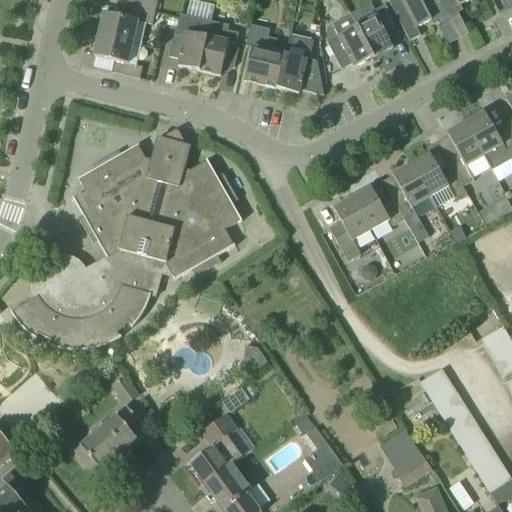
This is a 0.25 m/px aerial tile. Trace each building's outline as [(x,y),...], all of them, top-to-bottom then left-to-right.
[(127,0),(126,8),(155,15),(158,3),(144,0),(127,0)] [(417,30),(445,15),(437,0),(408,0),(404,2),(403,0),(386,0),(410,44),(421,38),(417,30)] [(437,0),(445,15),(475,0),(474,0),(437,0)] [(178,68),(200,73),(211,23),(215,6),(191,1),(187,18),(180,16),(178,29),(176,28),(174,36),(169,58),(180,61),(178,68)] [(358,28),(374,59),(393,49),(388,39),(400,33),(386,6),(374,12),(376,18),(358,28)] [(105,15),(100,36),(134,45),(139,24),(152,27),(155,15),(126,8),(123,19),(105,15)] [(327,29),(327,43),(341,71),(352,65),(354,69),(374,59),(358,28),(352,16),(327,29)] [(234,69),(239,46),(236,45),(239,35),(228,32),(229,27),(211,23),(200,73),(221,78),(223,67),(234,69)] [(246,48),(252,49),(247,72),(258,75),(256,85),(278,90),(286,55),(274,52),(277,41),(268,38),(270,31),(251,26),(246,48)] [(134,45),(100,36),(95,59),(114,63),(112,74),(140,81),(143,69),(129,65),(134,45)] [(286,55),(278,90),(299,95),(299,92),(324,97),(317,64),(310,63),(315,42),(290,36),(286,55)] [(511,138),(505,126),(494,132),(484,114),(465,125),(484,159),(490,171),(511,159),(511,138)] [(465,169),(484,159),(465,125),(447,135),(461,161),(450,167),(467,196),(478,191),(465,169)] [(31,296),(32,298),(33,300),(11,312),(10,312),(13,317),(18,324),(23,330),(30,336),(37,340),(37,339),(39,335),(53,342),(50,346),(50,347),(58,349),(66,351),(74,352),(83,351),(91,350),(99,349),(107,346),(114,342),(121,337),(121,336),(120,337),(117,333),(129,323),(132,327),(131,327),(132,328),(138,321),(142,314),(146,307),(149,299),(150,296),(155,298),(161,275),(169,277),(171,275),(174,280),(173,280),(174,281),(191,271),(195,277),(220,262),(217,257),(235,248),(234,247),(233,247),(225,231),(240,222),(241,223),(242,223),(232,205),(238,202),(223,175),(217,179),(207,162),(206,162),(206,163),(190,172),(185,171),(191,148),(186,147),(178,133),(176,132),(162,140),(157,139),(151,161),(146,160),(138,148),(139,147),(138,146),(121,156),(119,152),(93,167),(95,171),(78,181),(78,182),(80,181),(85,193),(74,200),(74,199),(73,200),(82,217),(78,220),(93,245),(97,242),(105,256),(85,268),(84,266),(82,264),(80,262),(78,260),(76,259),(74,257),(71,256),(69,255),(66,255),(63,254),(61,254),(58,254),(53,255),(50,255),(48,256),(45,257),(43,259),(41,260),(39,262),(37,264),(35,266),(34,268),(32,270),(31,272),(30,275),(30,277),(29,280),(29,283),(29,285),(29,288),(29,291),(30,293),(31,296)] [(455,200),(457,204),(468,198),(467,196),(450,167),(440,173),(430,156),(411,167),(435,211),(455,200)] [(402,195),(390,201),(402,223),(404,222),(414,239),(426,233),(419,221),(435,211),(411,167),(393,178),(402,195)] [(353,200),(371,234),(390,223),(392,229),(402,223),(390,201),(380,207),(371,190),(353,200)] [(329,232),(331,235),(348,265),(361,258),(353,244),(371,234),(353,200),(333,211),(341,225),(329,232)] [(490,208),(479,214),(486,227),(497,221),(490,208)] [(459,229),(449,234),(456,245),(466,240),(459,229)] [(484,339),(490,351),(511,340),(506,328),(484,339)] [(511,355),(511,340),(490,351),(496,363),(511,355)] [(257,350),(245,348),(241,371),(253,373),(267,364),(257,350)] [(511,355),(496,363),(502,375),(511,370),(511,355)] [(511,385),(511,370),(502,375),(507,387),(511,385)] [(422,385),(429,396),(450,383),(443,372),(422,385)] [(126,408),(139,398),(140,398),(125,377),(111,388),(126,408)] [(417,383),(395,394),(405,415),(428,405),(417,383)] [(457,394),(450,383),(429,396),(434,404),(435,407),(457,394)] [(242,390),(222,405),(230,416),(250,401),(244,393),(242,390)] [(441,416),(443,417),(463,405),(457,394),(435,407),(441,416)] [(428,423),(441,416),(435,407),(434,404),(420,412),(428,423)] [(470,416),(463,405),(443,417),(449,428),(470,416)] [(73,452),(95,477),(137,441),(129,431),(139,423),(126,408),(73,452)] [(212,449),(204,454),(189,465),(197,476),(195,477),(202,487),(234,464),(242,459),(233,447),(243,440),(225,416),(201,434),(212,449)] [(449,428),(456,439),(477,427),(470,416),(449,428)] [(296,425),(305,437),(315,430),(307,418),(296,425)] [(483,438),(477,427),(456,439),(463,450),(483,438)] [(392,470),(418,454),(405,431),(378,447),(392,470)] [(15,450),(0,433),(0,511),(41,511),(9,474),(20,465),(11,454),(15,450)] [(490,449),(483,438),(463,450),(469,461),(490,449)] [(329,449),(326,445),(304,462),(320,484),(343,468),(329,449)] [(497,460),(490,449),(469,461),(476,472),(497,460)] [(394,472),(405,491),(432,473),(421,456),(414,460),(394,472)] [(504,471),(497,460),(476,472),(483,483),(504,471)] [(253,475),(245,480),(234,464),(202,487),(209,496),(206,498),(211,506),(214,503),(220,511),(259,511),(259,510),(247,494),(258,486),(260,485),(253,475)] [(483,483),(490,494),(510,482),(504,471),(483,483)] [(353,485),(340,474),(330,487),(342,497),(353,485)] [(511,498),(511,484),(510,482),(490,494),(497,507),(511,498)] [(445,511),(437,491),(414,500),(419,511),(445,511)]
